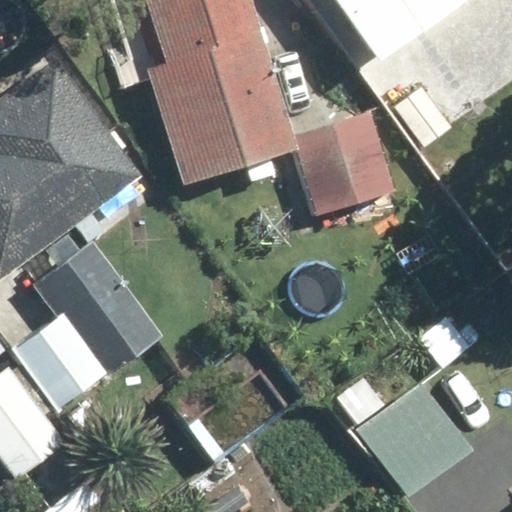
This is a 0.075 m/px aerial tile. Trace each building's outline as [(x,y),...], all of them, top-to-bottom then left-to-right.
[(243,0),(140,0),(159,61),(146,65),(180,180),(287,149),(243,0)] [(321,0),(366,64),(457,0),(321,0)] [(23,78),(0,95),(0,278),(139,173),(98,119),(70,141),(23,78)] [(369,115),(290,136),(311,214),(390,192),(369,115)] [(86,241),(30,282),(57,319),(13,352),(57,412),(157,338),(86,241)] [(291,401),(252,353),(175,415),(214,463),(291,401)] [(5,371),(0,375),(0,468),(10,482),(59,446),(5,371)] [(413,389),(385,410),(361,379),(332,402),(407,499),(464,455),(413,389)] [(118,511),(93,478),(47,511),(118,511)]
